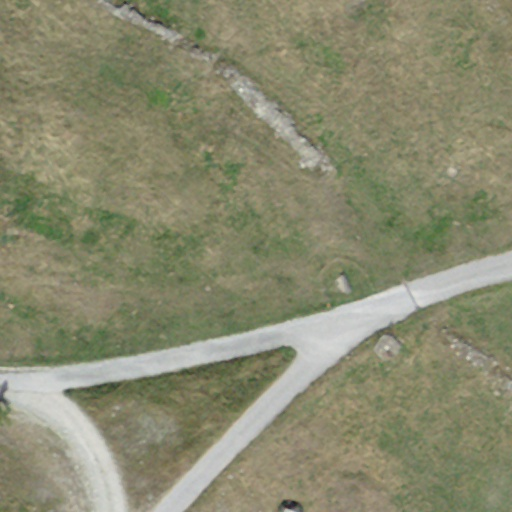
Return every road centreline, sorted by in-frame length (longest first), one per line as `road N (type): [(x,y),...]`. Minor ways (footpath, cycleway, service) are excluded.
road 1 (track): [(166,511),(348,323),(423,288),(511,264)]
road 2 (track): [(0,382),(348,323)]
road 3 (track): [(0,382),(63,414),(78,431),(109,511)]
